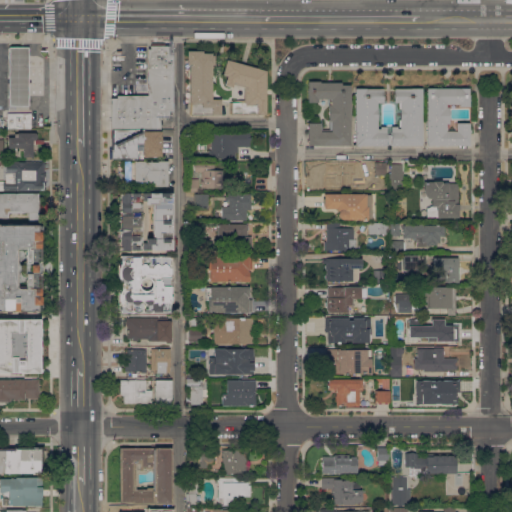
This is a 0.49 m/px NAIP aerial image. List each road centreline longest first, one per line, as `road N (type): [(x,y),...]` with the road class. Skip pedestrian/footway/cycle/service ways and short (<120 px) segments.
road 1 (residential): [(511,426),(0,425)]
road 2 (residential): [(490,511),(490,96)]
road 3 (residential): [(284,511),(287,100)]
road 4 (secondary): [(179,20),(418,22)]
road 5 (primary): [(80,371),(79,143)]
road 6 (residential): [(291,67),(308,54),(491,54)]
road 7 (primary): [(79,143),(80,19)]
